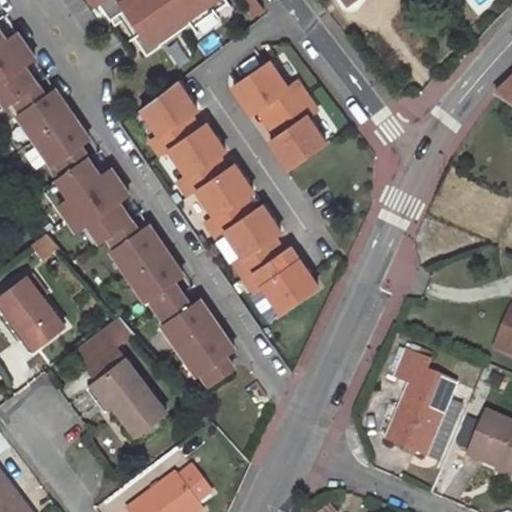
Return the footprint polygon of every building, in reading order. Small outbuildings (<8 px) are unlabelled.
[(122,21),(146,57),(160,47),(160,46),(200,18),(202,20),(228,2),(226,0),(91,0),(103,16),(106,14),(115,26),(122,21)] [(0,63),(26,45),(17,33),(6,40),(0,30),(0,63)] [(37,83),(25,65),(35,58),(26,45),(0,63),(0,95),(6,105),(14,99),(37,83)] [(271,62),(234,88),(252,115),(259,110),(269,103),(278,116),(308,96),(298,81),(289,88),(271,62)] [(511,76),(496,91),(511,100),(511,76)] [(73,113),(56,89),(46,96),(37,83),(14,99),(23,112),(19,115),(36,139),(73,113)] [(177,85),(140,110),(168,151),(188,138),(178,124),(189,117),(196,112),(177,85)] [(308,96),(278,116),(287,129),(277,137),(270,141),(289,168),(326,142),(308,116),(317,110),(308,96)] [(269,103),(259,110),(268,123),(278,116),(269,103)] [(88,157),(80,145),(90,138),(73,113),(36,139),(53,164),(57,161),(65,173),(88,157)] [(278,116),(268,123),(277,137),(287,129),(278,116)] [(198,130),(189,117),(178,124),(188,138),(198,130)] [(188,138),(168,151),(186,177),(176,183),(186,198),(195,191),(215,178),(206,164),(217,157),(223,152),(205,126),(198,130),(188,138)] [(120,182),(111,169),(101,176),(88,157),(65,173),(58,179),(70,196),(60,204),(69,217),(120,182)] [(217,157),(206,164),(215,178),(226,170),(217,157)] [(215,178),(195,191),(213,217),(204,223),(214,238),(223,232),(243,218),(233,204),(244,197),(251,192),(233,166),(226,170),(215,178)] [(131,219),(119,201),(129,194),(120,182),(69,217),(77,230),(88,222),(101,240),(108,235),(131,219)] [(244,197),(233,204),(243,218),(254,211),(244,197)] [(243,218),(223,232),(241,257),(232,264),(242,278),(270,258),(261,245),(272,237),(278,233),(260,206),(254,211),(243,218)] [(166,249),(150,225),(140,232),(131,219),(108,235),(117,247),(113,250),(130,275),(166,249)] [(272,237),(261,245),(270,258),(281,251),(272,237)] [(183,274),(166,249),(130,275),(147,300),(151,297),(159,309),(182,293),(174,281),(183,274)] [(281,251),(270,258),(280,271),(290,264),(281,251)] [(270,258),(242,278),(251,292),(260,286),(278,312),(315,286),(297,260),(290,264),(280,271),(270,258)] [(25,278),(0,297),(0,307),(16,328),(13,330),(29,353),(63,327),(25,278)] [(218,324),(201,299),(191,306),(182,293),(159,309),(168,322),(164,324),(181,349),(218,324)] [(511,310),(510,309),(493,348),(511,356),(511,310)] [(131,330),(118,315),(71,351),(94,380),(123,358),(112,344),(131,330)] [(225,355),(235,348),(218,324),(181,349),(198,374),(202,371),(210,383),(233,368),(225,355)] [(409,380),(386,436),(437,457),(452,423),(439,417),(447,398),(454,381),(427,370),(431,359),(408,350),(397,375),(409,380)] [(123,358),(94,380),(113,406),(137,435),(166,413),(123,358)] [(113,406),(94,380),(86,386),(105,412),(113,406)] [(447,398),(439,417),(452,423),(459,403),(447,398)] [(511,422),(486,412),(469,452),(496,464),(498,461),(511,466),(511,422)] [(495,467),(511,474),(511,466),(498,461),(496,464),(495,467)] [(199,511),(201,511),(196,503),(209,493),(192,468),(178,479),(175,476),(127,511),(199,511)] [(0,511),(28,511),(0,474),(0,511)]
